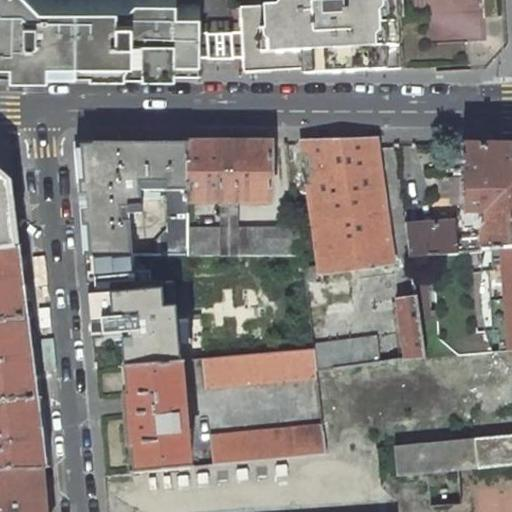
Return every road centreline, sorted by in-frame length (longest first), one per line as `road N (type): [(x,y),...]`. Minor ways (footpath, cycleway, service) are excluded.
road 1 (secondary): [(511,114),(43,110)]
road 2 (residential): [(76,511),(43,110)]
road 3 (unknown): [(386,135),(409,289)]
